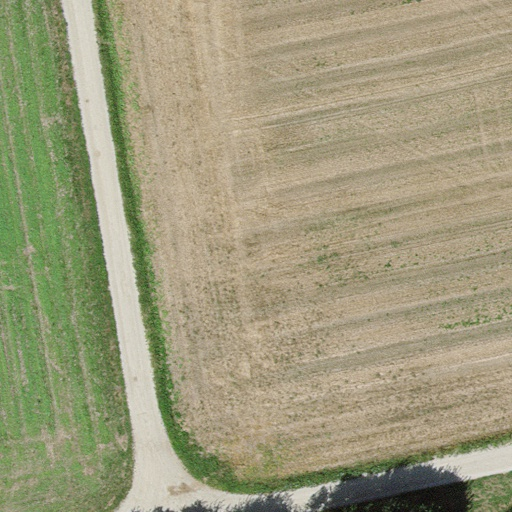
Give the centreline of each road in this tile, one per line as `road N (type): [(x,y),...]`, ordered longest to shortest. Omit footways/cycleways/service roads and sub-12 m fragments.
road 1 (track): [(161,511),(69,0)]
road 2 (track): [(246,511),(511,457)]
